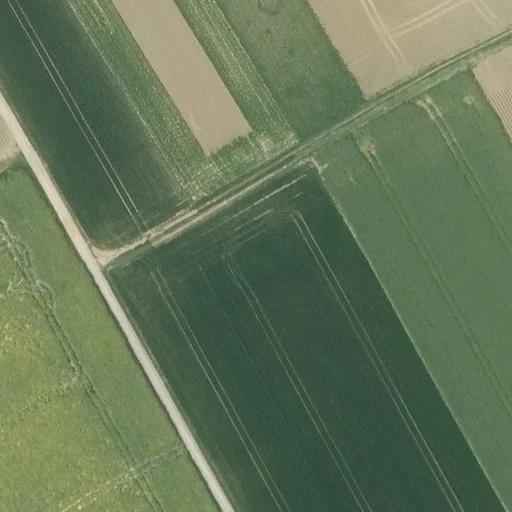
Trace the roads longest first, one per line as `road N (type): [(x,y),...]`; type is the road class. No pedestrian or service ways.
road 1 (track): [(94,278),(416,83),(511,38)]
road 2 (track): [(223,511),(0,108)]
